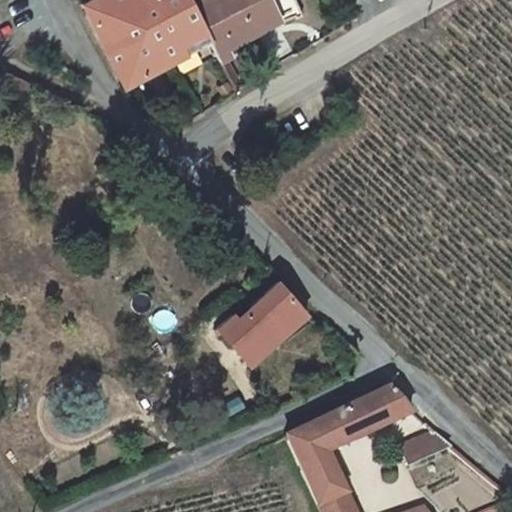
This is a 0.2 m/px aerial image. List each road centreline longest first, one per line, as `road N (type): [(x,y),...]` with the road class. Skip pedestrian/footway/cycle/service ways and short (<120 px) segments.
road 1 (unclassified): [(81,511),(390,369)]
road 2 (unclassified): [(159,157),(432,0)]
road 3 (unclassified): [(390,369),(159,157)]
road 4 (unclassified): [(159,157),(109,105),(49,0)]
road 5 (unclassified): [(511,478),(390,369)]
